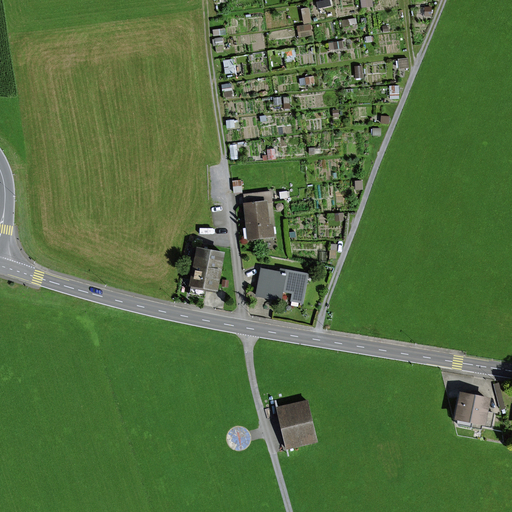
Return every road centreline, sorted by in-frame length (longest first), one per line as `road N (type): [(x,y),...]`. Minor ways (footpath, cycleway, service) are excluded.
road 1 (tertiary): [(0,266),(182,316),(511,371)]
road 2 (track): [(315,339),(443,0)]
road 3 (track): [(203,0),(227,187)]
